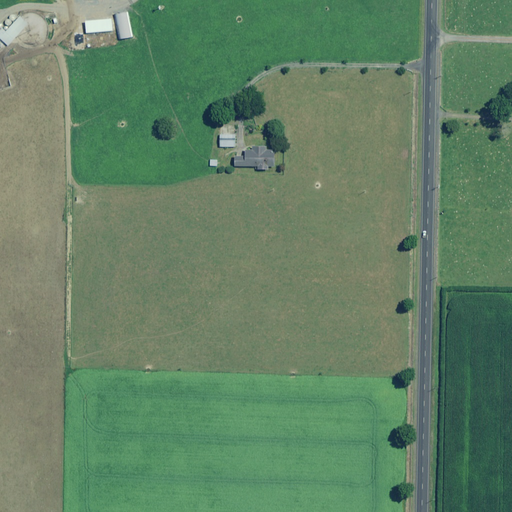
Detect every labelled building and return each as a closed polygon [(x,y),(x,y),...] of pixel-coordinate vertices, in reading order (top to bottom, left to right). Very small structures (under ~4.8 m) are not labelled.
[(128,12),(116,14),(120,39),(132,37),(128,12)] [(115,26),(113,14),(88,19),(91,32),(109,29),(108,27),(115,26)] [(28,25),(20,17),(16,22),(10,16),(0,27),(0,38),(8,46),(28,25)] [(83,45),(81,34),(73,36),(73,40),(71,40),(73,47),(83,45)] [(235,147),(235,135),(219,135),(219,147),(235,147)] [(267,147),(253,146),(253,150),(246,149),(246,157),(234,157),(234,166),(257,167),(257,170),(269,170),(269,167),(274,167),(274,150),(267,150),(267,147)]
